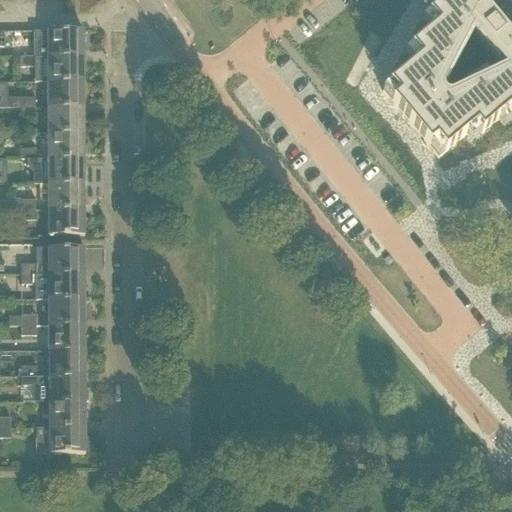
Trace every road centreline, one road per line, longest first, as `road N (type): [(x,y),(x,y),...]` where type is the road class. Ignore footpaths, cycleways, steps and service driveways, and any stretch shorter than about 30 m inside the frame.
road 1 (residential): [(124,459),(123,70),(166,25)]
road 2 (residential): [(243,55),(465,328),(430,359)]
road 3 (residential): [(430,359),(205,82)]
road 4 (residential): [(511,450),(430,359)]
